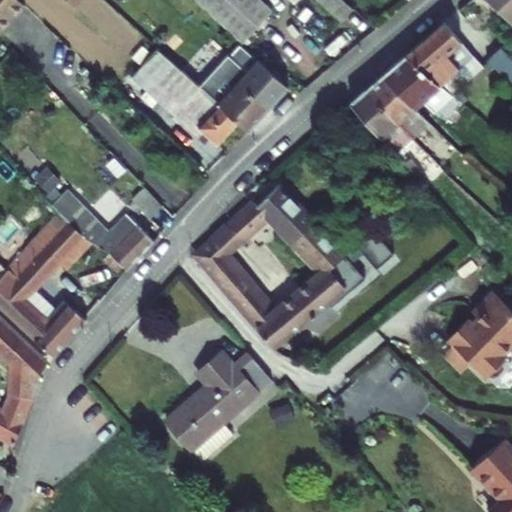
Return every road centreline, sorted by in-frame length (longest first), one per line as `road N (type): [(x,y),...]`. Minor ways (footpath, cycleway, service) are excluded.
road 1 (residential): [(446,0),(250,167),(79,351),(44,419),(17,511)]
road 2 (unknown): [(35,450),(153,511)]
road 3 (unknown): [(212,511),(282,406)]
